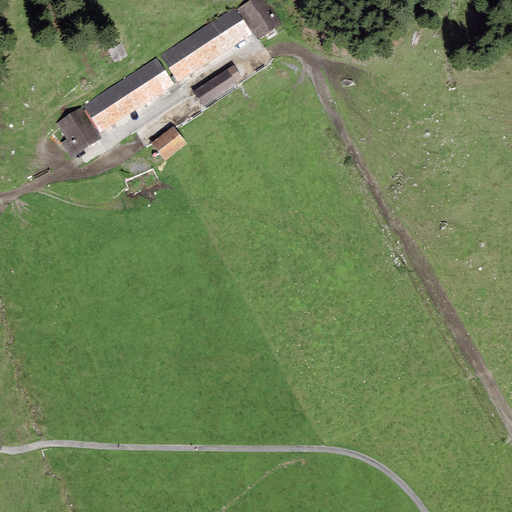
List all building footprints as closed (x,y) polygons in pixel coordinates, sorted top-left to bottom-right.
[(265,0),(252,0),(237,10),(258,42),(282,27),(265,0)] [(177,84),(251,36),(233,9),(160,56),(177,84)] [(122,43),(108,50),(114,64),(128,57),(122,43)] [(155,59),(82,106),(100,134),(173,86),(155,59)] [(234,67),(193,93),(203,109),(237,87),(235,84),(242,79),(234,67)] [(102,141),(82,108),(56,124),(66,141),(61,144),(71,160),(102,141)] [(173,129),(151,145),(165,164),(187,148),(173,129)]
